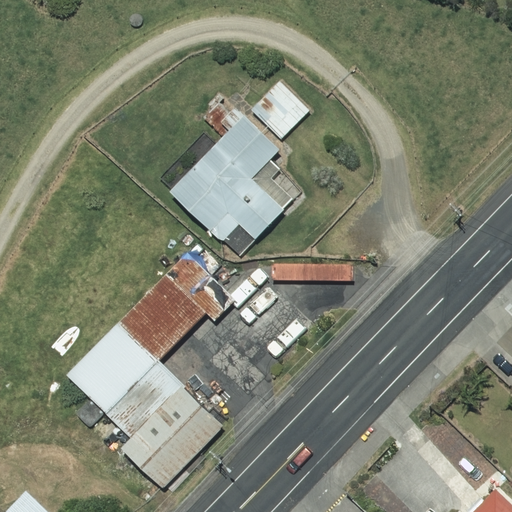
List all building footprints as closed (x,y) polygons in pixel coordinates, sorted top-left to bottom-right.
[(256,104),(286,136),(303,120),(272,88),(256,104)] [(252,179),(280,151),(236,108),(220,125),(228,133),(217,144),(207,135),(165,179),(174,189),(170,193),(222,243),(240,225),(256,240),(285,211),(252,179)] [(67,376),(132,439),(122,449),(163,488),(224,426),(159,363),(206,315),(216,324),(238,301),(188,252),(67,376)] [(48,511),(26,491),(5,511),(48,511)] [(476,511),(511,511),(511,505),(497,491),(476,511)]
